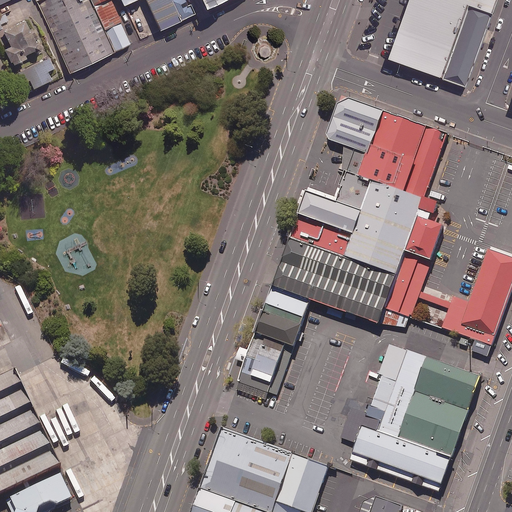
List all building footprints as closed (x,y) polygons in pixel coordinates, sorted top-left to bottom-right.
[(97,0),(40,0),(75,71),(121,49),(101,8),(97,0)] [(97,0),(101,8),(118,0),(97,0)] [(101,8),(121,49),(138,41),(118,0),(101,8)] [(152,0),(166,28),(187,18),(178,0),(152,0)] [(410,0),(389,62),(444,81),(469,7),(450,0),(410,0)] [(498,0),(450,0),(469,7),(493,15),(498,0)] [(468,89),(493,15),(469,7),(444,81),(468,89)] [(42,49),(28,20),(6,31),(20,60),(42,49)] [(269,54),(271,50),(269,46),(264,44),(260,46),(259,51),(261,54),(265,56),(269,54)] [(57,68),(51,55),(26,67),(36,88),(54,79),(50,71),(57,68)] [(386,111),(342,96),(328,134),(331,141),(346,146),(344,170),(347,171),(362,177),(386,111)] [(450,134),(386,111),(362,177),(426,199),(434,193),(451,142),(450,134)] [(511,157),(507,156),(497,183),(511,188),(511,157)] [(365,212),(357,235),(347,259),(399,278),(408,252),(420,217),(426,199),(362,177),(347,171),(341,186),(344,186),(338,202),(365,212)] [(365,212),(308,191),(300,214),(357,235),(365,212)] [(347,259),(357,235),(300,214),(291,239),(347,259)] [(420,217),(408,252),(433,261),(446,226),(420,217)] [(347,259),(291,239),(274,287),(382,325),(399,278),(347,259)] [(511,300),(511,257),(491,250),(472,303),(455,297),(444,329),(477,341),(473,351),(490,357),(493,347),(495,347),(511,300)] [(408,252),(399,278),(382,325),(407,328),(433,261),(408,252)] [(309,307),(271,293),(258,330),(296,344),(309,307)] [(276,399),(296,344),(257,330),(237,385),(276,399)] [(400,440),(430,357),(391,345),(380,375),(384,376),(374,406),(371,406),(363,426),(400,440)] [(484,378),(430,357),(400,440),(454,459),(484,378)] [(0,493),(63,465),(16,363),(0,370),(0,493)] [(295,451),(224,426),(202,486),(273,511),(277,502),(295,451)] [(400,440),(363,426),(351,460),(441,493),(454,459),(400,440)] [(312,511),(330,464),(295,451),(277,502),(303,511),(312,511)] [(36,511),(75,494),(63,468),(11,492),(18,507),(16,511),(36,511)] [(274,511),(273,511),(202,486),(192,511),(274,511)] [(400,511),(402,506),(376,497),(370,511),(400,511)]
